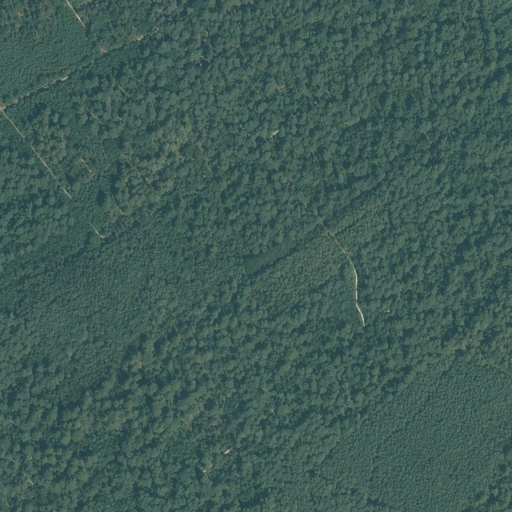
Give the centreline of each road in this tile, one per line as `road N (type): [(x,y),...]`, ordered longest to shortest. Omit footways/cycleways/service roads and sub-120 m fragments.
road 1 (track): [(0,105),(102,237),(211,181),(245,272),(511,92)]
road 2 (track): [(366,330),(352,265),(202,80),(205,0)]
road 3 (track): [(211,181),(442,0)]
road 4 (track): [(366,330),(155,511)]
road 5 (track): [(371,511),(374,450),(407,424),(465,346),(511,304)]
road 6 (track): [(511,203),(366,330)]
road 7 (track): [(0,105),(108,52),(72,4)]
